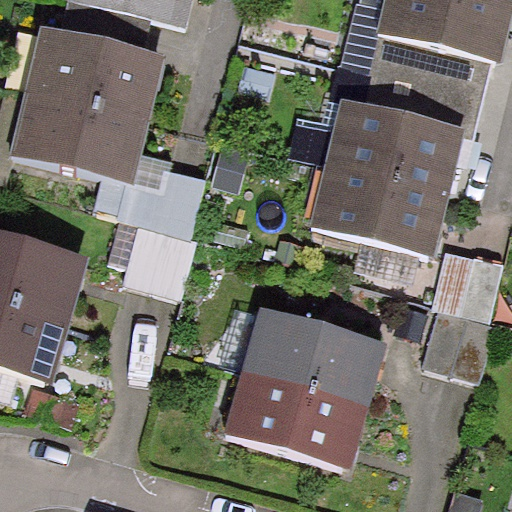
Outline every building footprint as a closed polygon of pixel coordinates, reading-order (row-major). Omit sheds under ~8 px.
[(187,3),(173,0),(71,0),(71,3),(152,23),(180,30),(187,3)] [(490,0),(396,0),(387,37),(494,62),(508,5),(490,0)] [(71,3),(64,32),(145,52),(152,23),(71,3)] [(387,37),(383,36),(367,102),(408,112),(406,123),(459,136),(476,140),(494,62),(387,37)] [(51,41),(36,103),(144,129),(159,67),(51,41)] [(36,103),(22,161),(106,181),(130,187),(144,129),(36,103)] [(354,111),(338,176),(445,201),(459,136),(406,123),(354,111)] [(130,187),(106,181),(96,220),(139,230),(124,290),(184,305),(199,245),(193,244),(208,186),(167,175),(163,194),(130,187)] [(338,176),(323,238),(430,264),(445,201),(338,176)] [(0,242),(0,307),(63,326),(81,268),(0,242)] [(505,272),(449,256),(433,313),(442,315),(490,328),(505,272)] [(0,307),(0,375),(43,388),(63,326),(0,307)] [(499,330),(490,328),(442,315),(426,371),(483,387),(499,330)] [(274,320),(256,381),(361,412),(379,350),(274,320)] [(256,381),(239,439),(344,470),(361,412),(256,381)]
